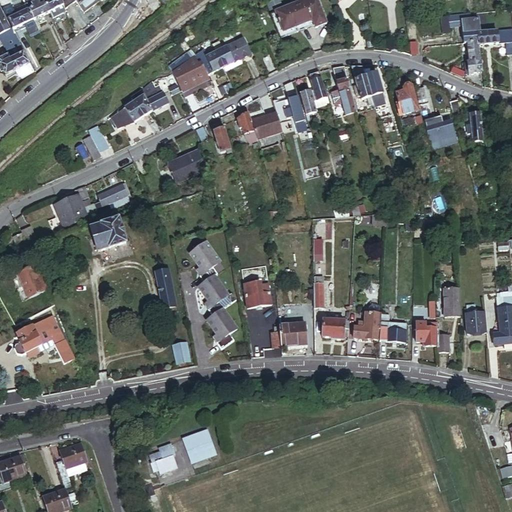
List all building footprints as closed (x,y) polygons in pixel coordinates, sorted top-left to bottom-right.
[(33,22),(26,7),(15,12),(14,12),(12,8),(13,7),(9,0),(0,0),(0,8),(12,32),(24,27),(33,22)] [(33,22),(51,14),(46,3),(44,0),(25,0),(23,1),(26,7),(33,22)] [(64,10),(60,0),(48,0),(49,2),(46,3),(51,14),(55,25),(63,21),(61,16),(66,14),(64,10)] [(60,0),(64,10),(75,3),(83,14),(103,0),(60,0)] [(316,0),(307,0),(276,11),(283,31),(311,21),(313,26),(314,28),(325,25),(316,0)] [(283,31),(276,11),(271,12),(280,37),(313,26),(311,21),(283,31)] [(471,15),(470,15),(470,13),(447,15),(448,27),(463,26),(463,21),(471,21),(471,15)] [(0,40),(10,36),(0,15),(0,40)] [(448,27),(447,15),(440,16),(442,35),(449,34),(448,27)] [(478,43),(477,33),(478,33),(478,29),(480,29),(479,20),(471,21),(463,21),(463,26),(465,44),(467,44),(478,43)] [(415,21),(408,22),(410,33),(417,32),(415,21)] [(24,27),(12,32),(13,35),(25,29),(24,27)] [(511,29),(478,33),(477,33),(478,43),(479,46),(499,44),(499,43),(507,42),(509,56),(511,55),(511,29)] [(32,71),(13,35),(10,36),(0,40),(10,62),(10,63),(8,58),(0,61),(0,67),(5,78),(15,73),(17,78),(22,79),(32,71)] [(226,49),(220,39),(212,45),(216,54),(226,49)] [(231,66),(252,56),(245,40),(226,49),(216,54),(223,70),(231,66)] [(416,43),(408,43),(409,54),(417,53),(416,43)] [(480,62),(479,46),(478,43),(467,44),(469,63),(480,62)] [(223,70),(216,54),(207,58),(203,51),(197,56),(207,76),(210,81),(225,73),(223,70)] [(186,86),(207,76),(197,56),(171,74),(177,86),(181,95),(189,91),(186,86)] [(481,74),(480,62),(469,63),(464,63),(465,74),(469,73),(469,75),(481,74)] [(452,66),(450,71),(460,75),(462,71),(452,66)] [(357,113),(344,67),(333,69),(339,93),(333,95),(336,105),(342,103),(343,105),(348,103),(350,108),(347,109),(349,116),(357,113)] [(362,67),(351,67),(357,86),(354,86),(357,96),(360,95),(361,100),(368,98),(372,111),(375,110),(375,109),(374,106),(366,78),(362,67)] [(328,70),(318,72),(321,82),(331,79),(328,70)] [(328,108),(321,82),(318,72),(313,74),(309,76),(313,92),(299,96),(305,118),(306,119),(316,116),(314,110),(319,107),(320,110),(328,108)] [(177,86),(171,74),(166,77),(172,88),(177,86)] [(384,103),(376,75),(366,78),(374,106),(384,103)] [(189,91),(210,81),(207,76),(186,86),(189,91)] [(310,133),(306,119),(305,118),(304,119),(296,94),(293,95),(290,84),(284,86),(293,115),(295,122),(294,122),(295,126),(299,124),(300,129),(296,130),(298,137),(310,133)] [(417,110),(410,85),(403,87),(404,89),(402,90),(405,102),(396,105),(399,115),(417,110)] [(421,85),(415,87),(419,103),(426,101),(421,85)] [(404,89),(403,87),(401,87),(401,89),(395,91),(397,99),(393,101),(395,105),(396,105),(405,102),(402,90),(404,89)] [(166,106),(161,97),(159,98),(157,95),(155,97),(150,88),(140,94),(141,96),(152,115),(166,106)] [(152,115),(141,96),(133,101),(135,105),(144,120),(152,115)] [(459,100),(450,102),(454,117),(462,115),(459,100)] [(144,120),(135,105),(111,120),(117,130),(124,126),(134,125),(144,120)] [(487,150),(492,150),(488,133),(482,133),(480,113),(470,114),(471,124),(466,125),(468,134),(472,134),(473,141),(483,140),(484,148),(487,148),(487,150)] [(250,122),(248,115),(236,119),(239,128),(242,127),(244,134),(247,133),(250,145),(251,145),(253,150),(258,148),(257,143),(250,122)] [(275,115),(250,122),(257,143),(281,135),(275,115)] [(295,122),(293,115),(286,117),(288,124),(294,122),(295,122)] [(415,124),(413,117),(401,120),(403,127),(415,124)] [(343,134),(339,120),(334,122),(338,136),(343,134)] [(455,136),(450,121),(425,128),(430,143),(455,136)] [(93,143),(100,139),(95,129),(88,135),(91,139),(93,143)] [(201,129),(194,132),(198,144),(205,142),(201,129)] [(230,151),(224,131),(214,134),(220,155),(230,151)] [(455,136),(430,143),(431,149),(456,142),(455,136)] [(93,143),(91,139),(83,144),(93,162),(100,158),(99,156),(93,143)] [(107,152),(100,139),(93,143),(99,156),(107,152)] [(81,146),(74,150),(80,161),(86,157),(81,146)] [(197,151),(166,166),(172,179),(203,165),(197,151)] [(494,171),(491,161),(485,162),(487,172),(494,171)] [(90,208),(87,201),(89,200),(85,187),(78,190),(80,197),(82,203),(81,203),(84,210),(87,209),(89,215),(93,214),(94,216),(110,209),(110,210),(118,206),(124,203),(125,204),(129,202),(121,186),(98,198),(100,204),(90,208)] [(78,197),(51,207),(59,229),(86,220),(78,197)] [(457,205),(451,207),(454,218),(460,216),(457,205)] [(359,216),(357,207),(350,209),(352,217),(359,216)] [(383,209),(385,214),(403,217),(407,217),(405,211),(383,209)] [(267,213),(262,214),(264,223),(276,220),(274,212),(272,213),(271,210),(267,211),(267,213)] [(385,214),(372,215),(371,226),(384,227),(384,223),(385,214)] [(403,217),(385,214),(384,223),(403,224),(403,217)] [(403,232),(413,232),(413,225),(413,218),(407,217),(403,217),(403,224),(403,232)] [(125,245),(118,222),(90,231),(97,254),(125,245)] [(28,233),(21,236),(26,247),(32,244),(28,233)] [(20,236),(14,239),(19,250),(25,247),(20,236)] [(323,242),(313,242),(313,263),(322,263),(323,242)] [(222,265),(209,246),(193,257),(202,270),(206,276),(202,279),(207,286),(201,290),(210,303),(213,308),(209,311),(214,318),(208,322),(217,335),(220,341),(216,343),(221,350),(233,342),(230,337),(238,331),(224,310),(225,309),(222,303),(230,298),(215,276),(217,275),(214,270),(222,265)] [(46,292),(35,268),(15,277),(26,301),(46,292)] [(174,271),(154,275),(162,311),(181,307),(174,271)] [(270,307),(268,287),(255,288),(254,285),(243,287),(246,310),(270,307)] [(312,285),(313,310),(323,310),(322,285),(312,285)] [(444,321),(459,321),(458,293),(443,294),(444,321)] [(511,316),(510,297),(494,299),(498,334),(500,333),(500,329),(510,328),(511,336),(511,335),(511,316)] [(380,317),(381,316),(378,316),(378,310),(376,307),(370,307),(367,309),(367,316),(365,316),(365,325),(359,325),(358,329),(354,329),(353,341),(376,341),(377,330),(380,330),(380,317)] [(411,308),(411,319),(422,318),(422,308),(411,308)] [(464,322),(465,335),(483,334),(482,321),(475,322),(474,315),(466,315),(466,322),(464,322)] [(405,343),(406,325),(387,324),(387,317),(380,317),(380,330),(379,343),(405,343)] [(53,319),(47,322),(52,333),(58,330),(53,319)] [(343,337),(348,337),(349,322),(340,322),(340,319),(332,319),(332,321),(322,321),(322,338),(331,339),(331,341),(343,342),(343,337)] [(39,354),(36,349),(41,347),(41,345),(46,343),(43,338),(52,333),(47,322),(32,329),(31,327),(18,333),(19,335),(17,336),(20,344),(16,346),(14,351),(16,355),(21,357),(26,355),(28,359),(39,354)] [(434,348),(434,324),(430,324),(430,329),(426,329),(426,323),(416,323),(416,344),(425,344),(425,348),(434,348)] [(306,347),(304,331),(297,332),(297,326),(278,328),(281,349),(306,347)] [(281,349),(278,328),(272,329),(273,335),(270,336),(272,350),(281,349)] [(511,336),(510,328),(500,329),(500,333),(498,334),(492,334),(493,346),(511,344),(511,336)] [(52,333),(43,338),(46,343),(55,338),(58,344),(64,342),(58,330),(52,333)] [(435,335),(436,353),(447,353),(446,335),(435,335)] [(58,344),(54,347),(58,355),(68,350),(64,342),(58,344)] [(187,345),(173,348),(176,364),(190,362),(187,345)] [(241,408),(246,437),(258,435),(253,406),(241,408)] [(216,458),(207,434),(183,443),(192,467),(216,458)] [(56,464),(65,492),(73,489),(67,471),(89,464),(83,446),(61,453),(63,461),(56,464)] [(175,458),(171,447),(158,452),(160,455),(149,459),(152,467),(151,468),(154,476),(159,474),(160,478),(178,471),(173,459),(175,458)] [(27,477),(21,458),(0,464),(0,471),(4,484),(27,477)] [(500,470),(502,480),(511,476),(511,469),(511,467),(500,470)] [(66,511),(71,511),(65,492),(42,499),(46,511),(66,511)]
